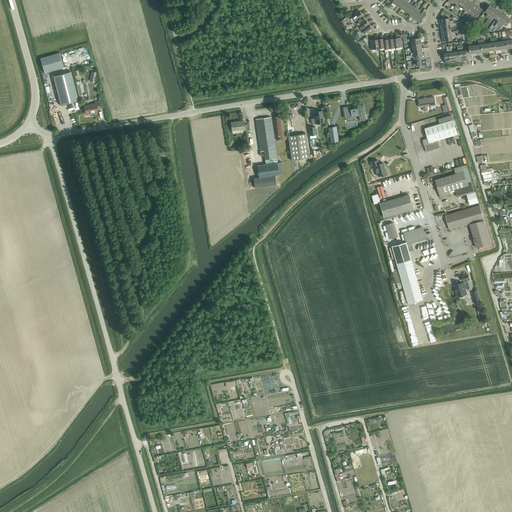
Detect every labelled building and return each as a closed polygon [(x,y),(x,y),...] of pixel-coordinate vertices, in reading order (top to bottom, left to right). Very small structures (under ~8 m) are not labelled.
[(400,0),(398,6),(402,9),(407,0),(400,0)] [(407,0),(402,9),(407,12),(411,4),(408,2),(409,0),(407,0)] [(461,7),(463,8),(469,0),(468,0),(462,0),(457,8),(459,9),(461,7)] [(464,13),(466,14),(473,3),(469,0),(463,8),(466,10),(464,13)] [(410,14),(418,4),(416,3),(414,6),(411,4),(407,12),(410,14)] [(470,13),(472,14),(478,7),(473,3),(466,14),(468,15),(470,13)] [(410,14),(409,16),(414,19),(419,12),(420,10),(417,8),(419,5),(418,4),(410,14)] [(486,17),(488,18),(495,8),(490,5),(486,11),(488,13),(486,17)] [(478,7),(472,14),(475,16),(473,19),(474,19),(470,24),(472,26),(476,20),(475,19),(482,9),(478,7)] [(494,17),(496,18),(501,12),(495,8),(488,18),(491,20),(494,17)] [(351,19),(354,23),(364,16),(362,14),(361,11),(360,12),(358,10),(351,14),(353,17),(351,18),(351,19)] [(419,12),(414,19),(419,22),(426,11),(424,10),(422,14),(419,12)] [(496,24),(499,26),(506,16),(501,12),(496,18),(499,20),(496,24)] [(354,23),(357,27),(363,22),(367,20),(364,16),(354,23)] [(506,16),(499,26),(502,27),(504,24),(507,26),(511,20),(511,19),(506,16)] [(362,29),(370,24),(367,20),(363,22),(357,27),(359,30),(362,29)] [(370,24),(362,29),(367,36),(367,35),(374,30),(370,24)] [(362,40),(361,40),(363,43),(364,42),(365,44),(369,41),(367,39),(369,38),(367,36),(362,40)] [(504,41),(500,41),(502,49),(508,48),(506,36),(503,37),(504,41)] [(396,38),(394,38),(395,48),(403,46),(401,37),(399,38),(396,38)] [(495,38),(494,38),(495,50),(502,49),(500,41),(497,42),(497,38),(495,38)] [(380,48),(378,39),(370,40),(372,49),(372,50),(380,48)] [(484,40),(481,40),(483,52),(490,51),(488,43),(485,44),(484,40)] [(477,53),(476,45),(472,46),(472,41),(469,42),(470,54),(477,53)] [(59,53),(40,58),(44,73),(63,67),(59,53)] [(70,72),(54,76),(61,105),(77,101),(70,72)] [(448,106),(453,105),(449,94),(444,95),(448,106)] [(428,110),(427,106),(436,105),(434,97),(419,99),(420,107),(423,107),(424,111),(428,110)] [(95,104),(84,106),(85,110),(85,111),(86,114),(98,112),(97,109),(101,109),(99,101),(95,102),(95,104)] [(344,115),(345,118),(359,116),(360,120),(365,119),(365,114),(363,105),(360,105),(360,106),(358,107),(358,106),(350,107),(350,106),(343,107),(344,115)] [(315,118),(311,118),(312,124),(316,124),(316,123),(324,122),(324,123),(322,111),(314,112),(315,118)] [(273,117),(276,140),(287,139),(284,118),(284,115),(273,117)] [(257,166),(259,177),(253,178),(255,188),(276,185),(275,175),(284,174),(282,162),(278,163),(277,157),(277,156),(275,144),(274,140),(271,117),(256,119),(257,130),(260,151),(264,151),(265,160),(265,165),(257,166)] [(425,128),(428,138),(423,140),(427,152),(441,147),(438,140),(458,134),(454,120),(425,128)] [(231,123),(231,125),(231,127),(232,131),(245,129),(245,131),(248,131),(247,124),(244,124),(244,121),(231,123)] [(334,126),(328,127),(330,142),(339,141),(338,138),(336,126),(334,126)] [(289,140),(291,156),(292,160),(309,158),(306,133),(288,136),(289,140)] [(371,162),(372,166),(375,165),(378,176),(382,175),(387,174),(385,169),(383,163),(379,164),(378,160),(371,162)] [(455,174),(435,179),(441,198),(451,195),(450,191),(455,189),(457,197),(467,194),(470,205),(478,202),(467,164),(454,168),(455,174)] [(427,182),(434,181),(433,178),(431,179),(430,173),(426,174),(427,182)] [(372,195),(374,204),(379,203),(380,202),(378,194),(372,195)] [(379,203),(384,217),(412,209),(408,195),(379,203)] [(479,247),(480,249),(492,246),(491,244),(480,205),(446,215),(450,229),(470,224),(477,248),(479,247)] [(386,225),(390,239),(398,237),(393,222),(386,225)] [(394,261),(395,265),(397,264),(399,269),(398,269),(399,270),(392,272),(395,280),(395,283),(402,281),(408,302),(422,298),(416,276),(409,251),(413,250),(411,243),(425,239),(422,227),(403,232),(404,234),(400,235),(402,240),(405,240),(406,242),(392,246),(393,251),(393,250),(396,260),(394,261)] [(455,285),(459,296),(468,294),(464,282),(455,285)] [(418,338),(413,313),(408,314),(409,322),(412,339),(418,338)]
